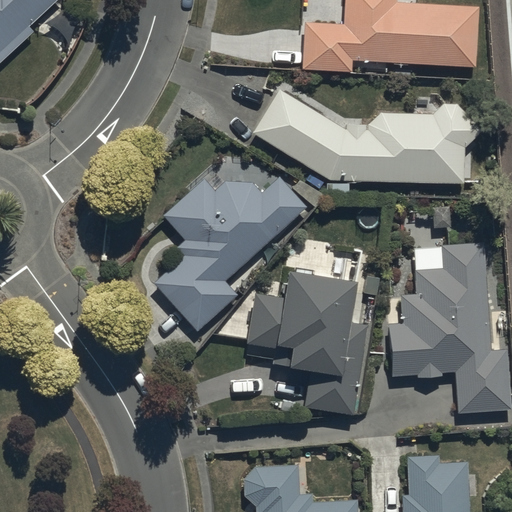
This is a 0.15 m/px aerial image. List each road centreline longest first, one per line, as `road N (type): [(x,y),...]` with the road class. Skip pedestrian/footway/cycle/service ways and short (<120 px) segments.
road 1 (residential): [(160,511),(153,464),(134,421),(14,258)]
road 2 (residential): [(31,184),(100,125),(148,47),(163,0)]
